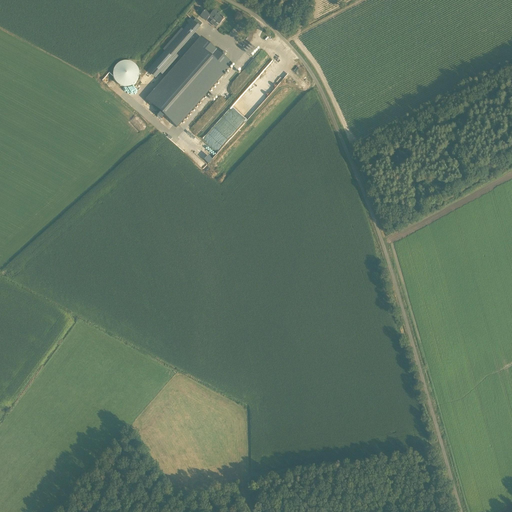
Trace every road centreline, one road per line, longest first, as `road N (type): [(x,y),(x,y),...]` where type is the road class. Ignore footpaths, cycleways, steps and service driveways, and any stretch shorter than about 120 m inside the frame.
road 1 (unclassified): [(460,511),(370,210),(322,93),(284,40),(228,0)]
road 2 (track): [(264,22),(241,59),(203,30),(155,85),(120,89),(93,91),(0,42)]
